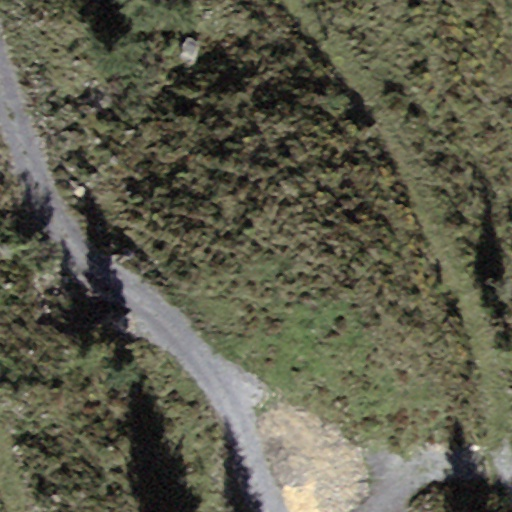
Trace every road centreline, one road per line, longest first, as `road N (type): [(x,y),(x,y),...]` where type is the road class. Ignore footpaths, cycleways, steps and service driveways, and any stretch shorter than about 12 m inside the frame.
road 1 (track): [(295,511),(177,339),(104,285),(59,234),(0,91)]
road 2 (track): [(297,0),(363,85),(408,161),(462,291),(491,365),(498,419),(480,466)]
road 3 (track): [(387,511),(411,482),(451,465),(480,466),(511,482)]
